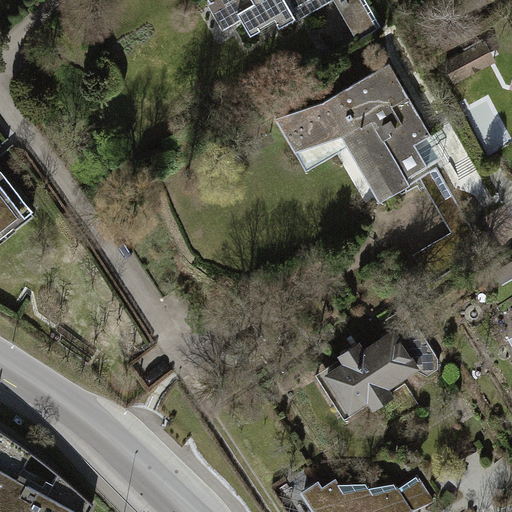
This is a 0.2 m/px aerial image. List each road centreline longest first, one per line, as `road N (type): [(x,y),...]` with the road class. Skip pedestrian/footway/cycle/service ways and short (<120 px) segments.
road 1 (residential): [(0,97),(183,371)]
road 2 (secondary): [(0,360),(103,432),(186,511)]
